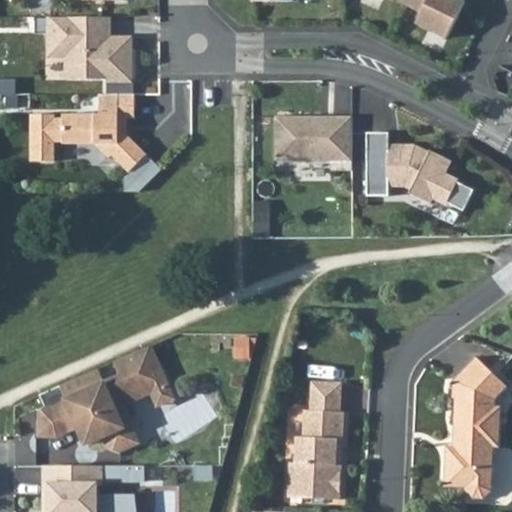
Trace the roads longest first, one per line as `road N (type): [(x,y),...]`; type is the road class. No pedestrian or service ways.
road 1 (residential): [(457,107),(336,53),(194,45),(192,0)]
road 2 (residential): [(511,281),(409,366),(399,402),(394,511)]
